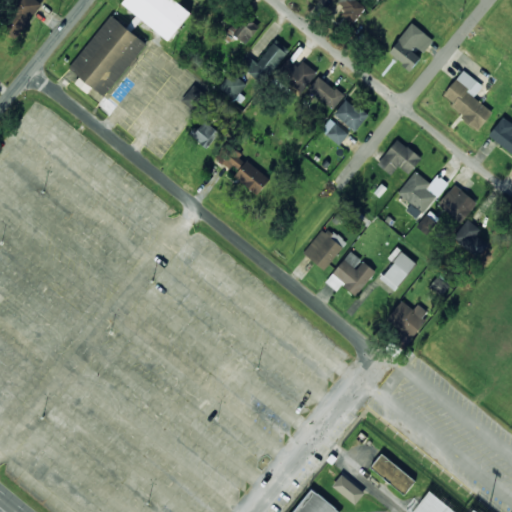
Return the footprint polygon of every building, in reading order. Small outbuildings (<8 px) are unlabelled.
[(20,0),(0,23),(0,26),(14,39),(43,6),(36,0),(20,0)] [(173,0),(185,9),(165,35),(120,0),(173,0)] [(354,21),(368,6),(361,0),(339,0),(335,4),(354,21)] [(148,44),(111,15),(69,69),(107,98),(148,44)] [(259,26),(247,17),(240,28),(233,23),(228,31),(247,44),(259,26)] [(434,40),(412,23),(388,53),(411,71),(422,56),(422,55),(434,40)] [(287,50),(273,41),(259,63),(246,55),(239,66),(265,83),(287,50)] [(303,61),(298,67),(289,60),(278,74),(302,92),(318,73),(303,61)] [(480,129),(493,113),(474,97),(483,86),(464,70),(441,98),(480,129)] [(237,102),(249,86),(231,72),(219,88),(237,102)] [(344,96),(319,76),(308,90),(333,110),(344,96)] [(75,83),(87,94),(92,88),(80,78),(75,83)] [(208,96),(195,85),(181,100),(194,112),(208,96)] [(368,116),(347,99),(334,114),(355,132),(368,116)] [(511,123),(503,117),(489,137),(511,153),(511,123)] [(190,135),(207,148),(220,132),(202,119),(190,135)] [(321,130),(339,146),(349,134),(331,119),(321,130)] [(422,160),(399,139),(377,163),(391,176),(399,166),(408,174),(422,160)] [(215,158),(237,171),(245,158),(223,145),(215,158)] [(270,177),(245,162),(235,179),(260,194),(270,177)] [(398,194),(411,204),(406,211),(418,221),(448,183),(438,175),(431,183),(415,171),(398,194)] [(461,223),(478,202),(454,184),(438,205),(461,223)] [(417,226),(427,235),(440,221),(430,212),(417,226)] [(454,235),(477,257),(488,245),(477,236),(482,231),(469,219),(454,235)] [(345,242),(323,227),(303,255),(326,271),(345,242)] [(376,272),(362,261),(351,251),(326,282),(337,291),(342,285),(356,296),(376,272)] [(429,287),(441,296),(449,285),(438,277),(429,287)] [(410,340),(430,314),(417,304),(413,309),(402,301),(386,321),(410,340)] [(416,479),(380,455),(370,470),(407,494),(416,479)] [(332,486),(355,505),(365,493),(342,475),(332,486)] [(341,511),(342,511),(311,489),(293,511),(341,511)]
